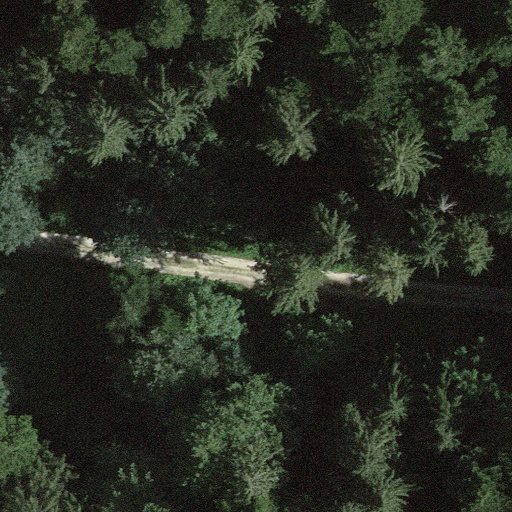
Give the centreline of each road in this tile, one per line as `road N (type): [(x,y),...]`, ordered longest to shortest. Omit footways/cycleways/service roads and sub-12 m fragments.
road 1 (track): [(511,322),(0,253)]
road 2 (track): [(0,395),(213,348),(329,299)]
